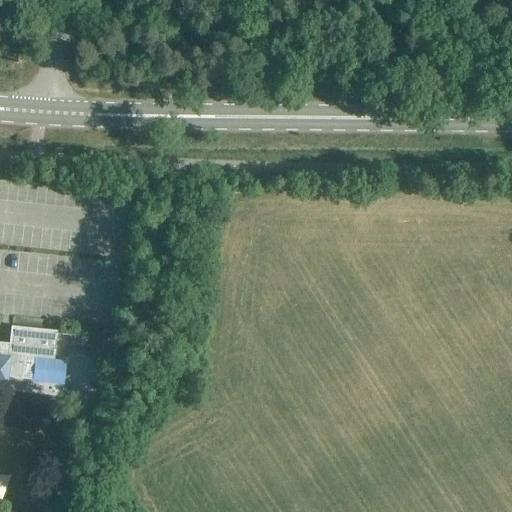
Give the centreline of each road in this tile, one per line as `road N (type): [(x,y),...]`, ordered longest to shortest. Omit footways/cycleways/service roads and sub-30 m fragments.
road 1 (secondary): [(511,120),(48,113)]
road 2 (unclassified): [(48,113),(54,52),(91,0)]
